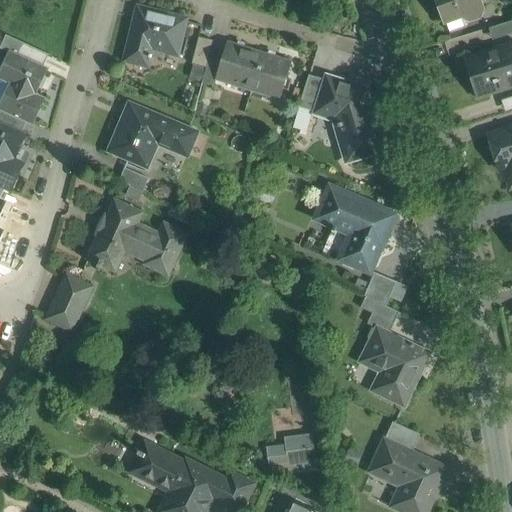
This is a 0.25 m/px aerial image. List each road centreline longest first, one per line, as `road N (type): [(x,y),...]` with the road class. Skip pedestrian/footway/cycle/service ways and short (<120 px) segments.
road 1 (tertiary): [(396,48),(460,260),(506,511)]
road 2 (unclassified): [(108,0),(71,109),(65,162),(22,307),(0,296)]
road 3 (unclassified): [(396,48),(377,55),(198,0)]
